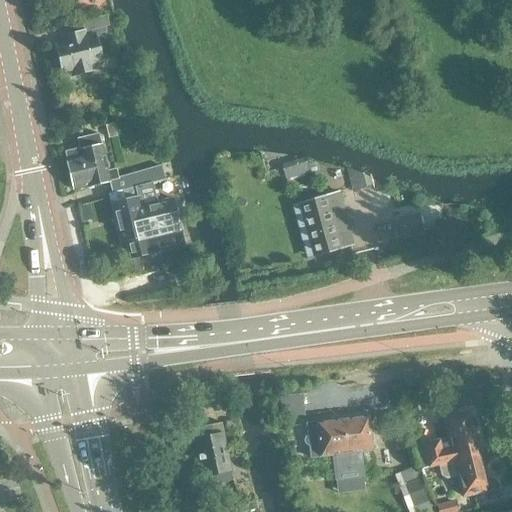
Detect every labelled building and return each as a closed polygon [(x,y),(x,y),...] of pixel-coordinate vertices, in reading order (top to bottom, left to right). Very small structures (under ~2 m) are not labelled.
[(88,30),(62,38),(64,42),(55,45),(63,72),(71,70),(73,76),(95,70),(93,64),(101,62),(94,38),(100,37),(99,34),(106,32),(105,28),(110,27),(107,16),(86,22),(88,30)] [(106,126),(109,140),(118,138),(115,124),(106,126)] [(165,180),(164,180),(162,170),(160,164),(116,176),(115,170),(108,172),(99,134),(78,139),(80,149),(66,152),(70,169),(74,189),(109,181),(112,193),(165,180)] [(364,176),(348,172),(352,185),(361,188),(364,176)] [(164,180),(112,193),(109,194),(120,243),(125,242),(129,258),(119,260),(122,277),(141,272),(138,256),(183,246),(169,184),(170,184),(169,179),(165,180),(164,180)] [(354,244),(344,210),(339,192),(298,203),(299,207),(295,208),(298,217),(301,217),(313,256),(354,244)] [(286,204),(247,216),(250,226),(288,214),(286,204)] [(403,230),(415,228),(412,214),(400,217),(403,230)] [(438,463),(476,454),(466,415),(448,419),(451,432),(448,433),(452,449),(441,451),(438,441),(424,444),(429,465),(438,463)] [(342,420),(349,477),(349,478),(376,475),(373,447),(369,417),(342,420)] [(342,420),(306,424),(308,435),(306,436),(305,438),(304,440),(305,443),(307,445),(309,446),(310,458),(334,455),(336,479),(349,477),(342,420)] [(219,483),(233,480),(223,433),(224,432),(222,422),(194,427),(205,484),(219,481),(219,483)] [(476,454),(438,463),(441,475),(446,478),(458,475),(463,495),(485,490),(476,454)] [(436,511),(419,466),(400,473),(415,511),(436,511)] [(201,509),(197,489),(189,490),(193,511),(201,509)] [(237,504),(239,511),(257,508),(255,500),(237,504)] [(458,511),(455,500),(437,504),(438,511),(458,511)]
